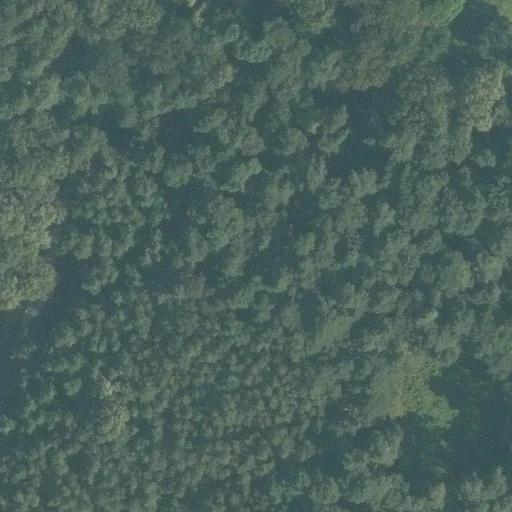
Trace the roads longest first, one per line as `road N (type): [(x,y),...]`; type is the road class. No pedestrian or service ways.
road 1 (track): [(187,0),(109,91),(56,218),(32,310)]
road 2 (track): [(511,112),(300,0)]
